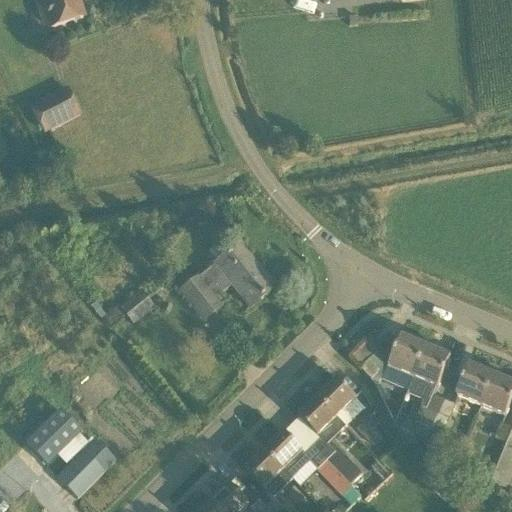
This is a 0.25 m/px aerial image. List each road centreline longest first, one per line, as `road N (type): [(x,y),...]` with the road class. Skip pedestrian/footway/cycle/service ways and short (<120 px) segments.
road 1 (residential): [(149,511),(326,325),(364,269)]
road 2 (unclassified): [(311,232),(234,129),(199,0)]
road 3 (track): [(511,119),(253,163)]
road 4 (track): [(511,156),(281,196)]
road 5 (residential): [(511,333),(425,302),(364,269)]
